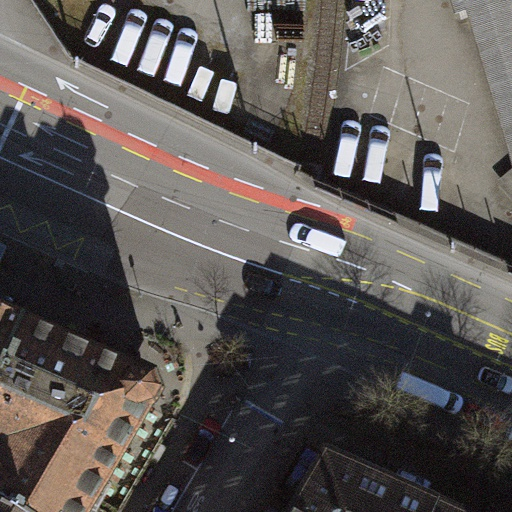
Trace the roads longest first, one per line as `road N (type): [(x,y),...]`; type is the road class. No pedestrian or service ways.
road 1 (tertiary): [(0,144),(317,285)]
road 2 (residential): [(190,511),(317,285)]
road 3 (tertiary): [(317,285),(511,370)]
